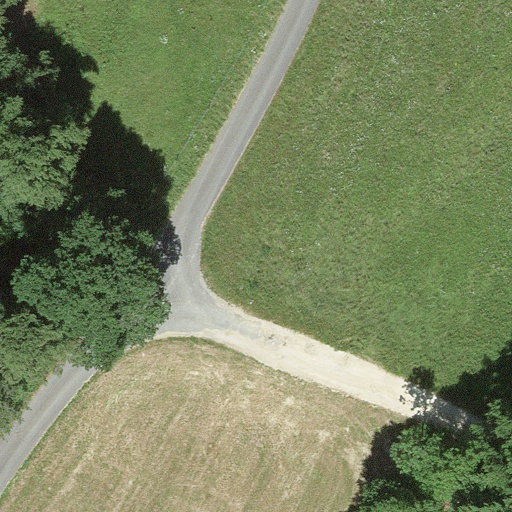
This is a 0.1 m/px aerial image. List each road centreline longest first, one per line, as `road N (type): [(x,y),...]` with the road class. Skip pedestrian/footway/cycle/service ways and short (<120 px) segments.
road 1 (unclassified): [(0,467),(154,287),(305,0)]
road 2 (track): [(511,457),(464,423),(154,287)]
